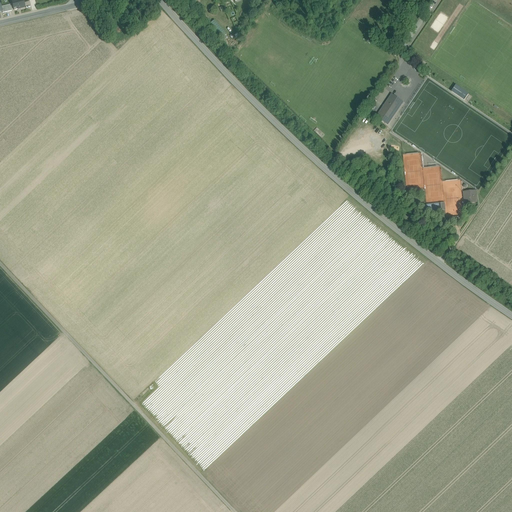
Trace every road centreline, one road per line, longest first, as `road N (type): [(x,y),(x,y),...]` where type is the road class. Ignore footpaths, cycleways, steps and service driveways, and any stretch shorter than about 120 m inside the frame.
road 1 (tertiary): [(160,0),(242,91),(374,212),(511,314)]
road 2 (unclassified): [(0,263),(236,511)]
